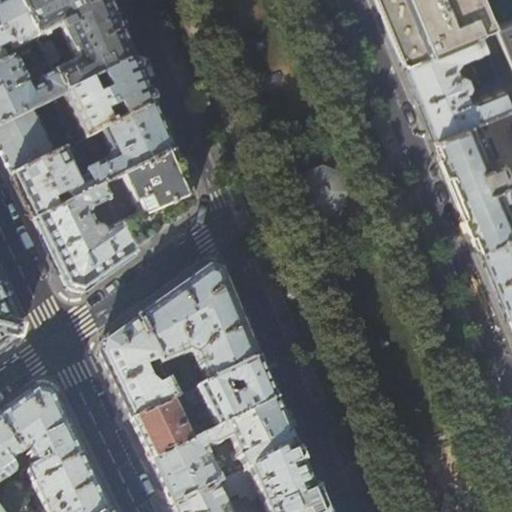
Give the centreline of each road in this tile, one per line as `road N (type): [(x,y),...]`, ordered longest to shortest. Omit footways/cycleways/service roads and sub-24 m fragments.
road 1 (residential): [(511,394),(347,0)]
road 2 (residential): [(226,221),(347,511)]
road 3 (residential): [(226,221),(130,0)]
road 4 (residential): [(55,338),(226,221)]
road 5 (tertiary): [(140,511),(55,338)]
road 6 (tertiary): [(55,338),(0,221)]
